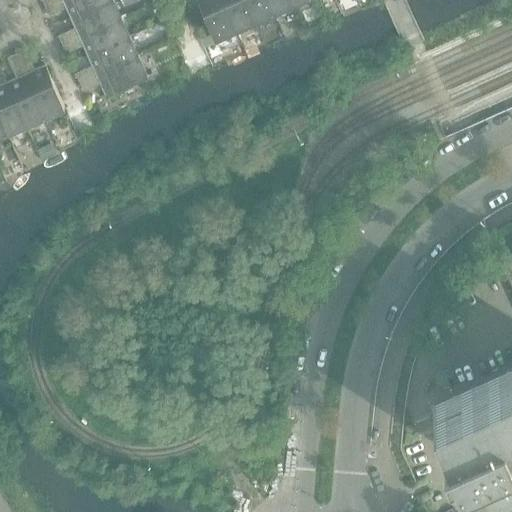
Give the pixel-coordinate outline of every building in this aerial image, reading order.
[(71,16),(107,0),(56,0),(45,5),(49,14),(66,6),(71,16)] [(62,43),(122,16),(121,15),(119,16),(111,0),(107,0),(71,16),(75,27),(58,34),(62,43)] [(234,29),(221,0),(197,0),(213,33),(200,39),(204,46),(216,40),(215,38),(217,37),(216,35),(233,27),(233,29),(234,29)] [(253,20),(244,0),(221,0),(234,29),(236,28),(235,26),(251,19),(252,21),(253,20)] [(273,11),(267,0),(244,0),(253,20),(254,20),(253,18),(270,10),(271,12),(273,11)] [(291,3),(289,0),(267,0),(273,11),(274,11),(273,9),(289,2),(290,4),(291,3)] [(88,54),(131,35),(130,34),(127,35),(120,19),(123,18),(122,16),(62,43),(66,52),(83,44),(88,54)] [(79,81),(139,54),(139,53),(136,54),(129,38),(131,37),(131,35),(88,54),(93,65),(75,72),(79,81)] [(64,106),(45,64),(34,69),(23,45),(14,49),(16,53),(44,115),(47,114),(46,112),(61,105),(62,107),(64,106)] [(44,115),(16,53),(7,57),(16,77),(6,81),(26,123),(27,123),(26,121),(43,113),(44,115)] [(148,74),(147,72),(145,73),(137,57),(140,56),(139,54),(79,81),(83,90),(100,82),(105,93),(148,74)] [(26,123),(6,81),(0,84),(0,119),(5,130),(6,132),(9,131),(8,129),(24,122),(24,124),(26,123)] [(511,243),(496,251),(500,259),(511,286),(511,243)] [(511,369),(435,405),(447,433),(443,435),(448,446),(452,444),(467,477),(511,469),(511,369)]
